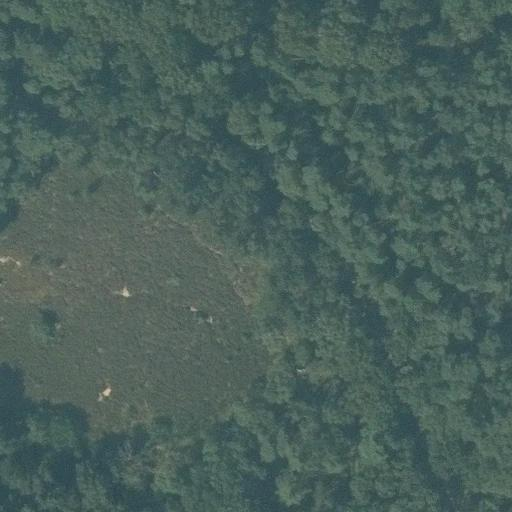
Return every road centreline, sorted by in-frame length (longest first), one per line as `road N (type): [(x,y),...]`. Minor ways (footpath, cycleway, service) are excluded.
road 1 (unclassified): [(114,0),(192,60),(292,168),(392,338),(466,511)]
road 2 (track): [(238,0),(347,25),(511,39)]
